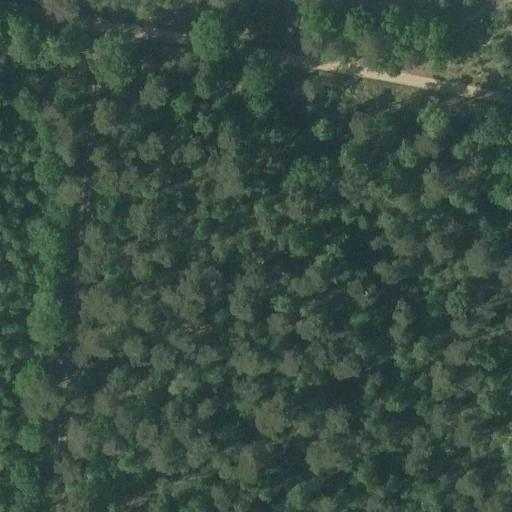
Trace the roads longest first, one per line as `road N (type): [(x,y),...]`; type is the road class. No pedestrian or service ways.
road 1 (track): [(0,5),(511,97)]
road 2 (track): [(105,23),(51,511)]
road 3 (track): [(323,0),(411,21),(511,8)]
